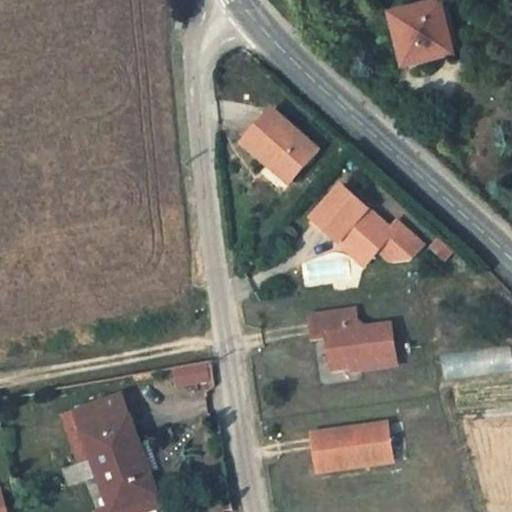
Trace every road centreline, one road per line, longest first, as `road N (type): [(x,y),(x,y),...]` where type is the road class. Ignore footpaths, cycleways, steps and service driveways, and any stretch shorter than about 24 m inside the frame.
road 1 (residential): [(258,511),(197,121),(198,67),(243,2)]
road 2 (primary): [(243,2),(511,258)]
